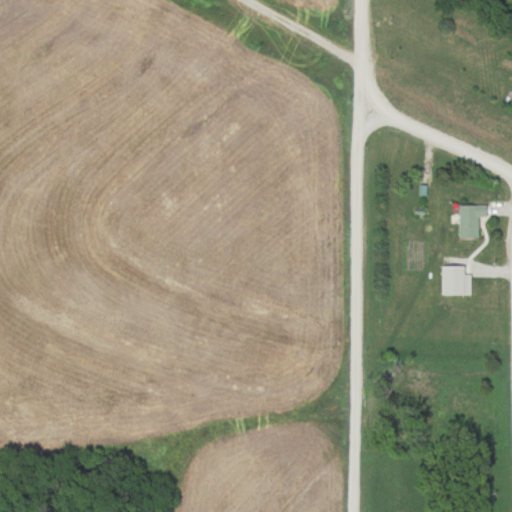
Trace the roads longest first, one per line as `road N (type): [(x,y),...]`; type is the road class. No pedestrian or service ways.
road 1 (residential): [(350,511),(364,0)]
road 2 (residential): [(511,170),(363,107)]
